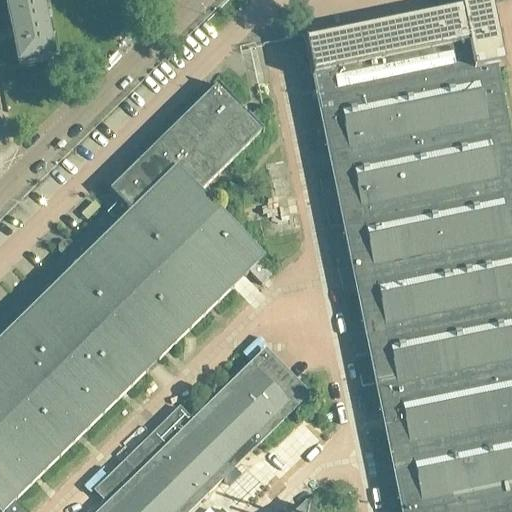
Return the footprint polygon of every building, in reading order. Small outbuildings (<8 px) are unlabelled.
[(53,61),(40,0),(27,0),(6,4),(19,68),(53,61)] [(306,45),(305,45),(367,344),(353,347),(356,359),(369,356),(373,373),(359,376),(361,388),(375,385),(401,511),(511,511),(511,153),(495,70),(504,68),(503,67),(501,67),(487,0),(436,0),(434,3),(438,20),(362,35),(361,31),(352,33),(353,37),(306,47),(306,45)] [(127,394),(207,316),(214,309),(249,275),(262,288),(271,279),(259,266),(262,263),(197,197),(261,135),(263,136),(264,135),(248,119),(245,121),(239,114),(242,111),(217,86),(216,87),(218,90),(217,91),(221,95),(212,104),(208,99),(135,171),(132,175),(113,193),(111,195),(110,194),(109,194),(119,205),(110,215),(29,293),(26,297),(6,316),(0,321),(0,511),(20,511),(14,505),(105,415),(122,400),(127,394)] [(190,511),(307,397),(290,379),(282,371),(264,353),(193,423),(179,409),(165,424),(94,494),(107,508),(102,511),(190,511)] [(281,473),(320,435),(307,422),(268,460),(281,473)] [(242,511),(245,509),(269,486),(266,483),(275,475),(261,461),(253,470),(250,467),(226,490),(231,495),(225,501),(221,497),(205,511),(242,511)]
